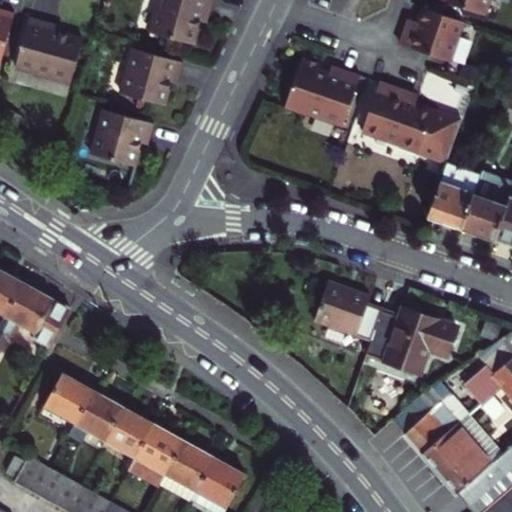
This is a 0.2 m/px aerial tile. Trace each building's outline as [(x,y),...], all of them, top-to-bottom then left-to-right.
[(0,0),(0,54),(5,56),(19,6),(0,0)] [(225,15),(228,0),(175,0),(167,30),(210,43),(215,22),(218,13),(225,15)] [(491,0),(460,0),(487,11),(491,0)] [(405,41),(422,48),(445,57),(449,49),(457,51),(468,19),(428,5),(423,20),(419,19),(416,28),(411,26),(408,34),(405,41)] [(15,58),(70,74),(82,31),(63,26),(53,23),(55,16),(29,9),(15,58)] [(416,28),(419,19),(414,16),(411,26),(416,28)] [(449,49),(445,57),(454,60),(457,51),(449,49)] [(193,79),(197,64),(148,50),(135,95),(178,107),(184,88),(187,77),(193,79)] [(308,52),(289,102),(309,109),(309,107),(346,119),(363,72),(343,64),(335,61),(331,69),(324,66),(325,59),(308,52)] [(401,86),(383,79),(365,129),(404,142),(403,145),(422,151),(422,150),(448,159),(461,119),(435,111),(436,108),(420,102),(409,98),(412,89),(401,86)] [(409,98),(420,102),(422,93),(412,89),(409,98)] [(164,140),(168,125),(118,111),(105,155),(149,167),(154,149),(157,138),(164,140)] [(448,219),(462,224),(475,189),(457,182),(463,166),(448,160),(429,212),(448,219)] [(457,182),(475,189),(482,172),(463,166),(457,182)] [(482,231),(495,236),(511,189),(511,178),(483,167),(482,172),(475,189),(462,224),(482,231)] [(511,189),(495,236),(511,242),(511,189)] [(0,269),(0,312),(4,315),(23,282),(9,274),(0,269)] [(347,287),(327,279),(314,319),(371,340),(381,309),(367,304),(370,295),(347,287)] [(39,291),(23,282),(4,315),(0,322),(0,348),(6,337),(16,332),(21,324),(35,332),(33,337),(47,345),(69,308),(39,291)] [(371,340),(367,352),(436,375),(456,324),(424,314),(403,307),(399,315),(381,309),(371,340)] [(511,445),(498,458),(461,418),(426,450),(452,479),(464,492),(483,511),(484,511),(511,487),(511,330),(482,351),(511,385),(511,445)] [(475,357),(438,384),(443,390),(480,363),(475,357)] [(72,424),(91,390),(74,380),(62,374),(43,408),(72,424)] [(433,387),(396,418),(409,431),(445,400),(433,387)] [(108,399),(91,390),(72,424),(88,432),(102,441),(122,406),(108,399)] [(445,400),(409,431),(417,440),(426,450),(461,418),(448,404),(445,400)] [(102,441),(134,458),(153,423),(136,414),(122,406),(102,441)] [(153,423),(134,458),(164,474),(183,440),(168,431),(153,423)] [(82,443),(88,432),(72,424),(66,435),(82,443)] [(183,440),(164,474),(194,491),(214,456),(199,448),(183,440)] [(17,476),(26,460),(17,455),(12,466),(11,465),(8,471),(17,476)] [(16,481),(27,487),(41,462),(29,456),(16,481)] [(194,491),(188,502),(206,511),(224,511),(246,473),(229,465),(214,456),(194,491)] [(164,474),(134,458),(126,472),(157,488),(158,485),(164,474)] [(27,487),(40,495),(54,470),(48,467),(41,462),(27,487)] [(54,470),(40,495),(52,501),(66,476),(54,470)] [(188,502),(194,491),(164,474),(158,485),(188,502)] [(65,509),(78,483),(66,476),(52,501),(65,509)] [(79,511),(91,490),(78,483),(65,509),(71,511),(79,511)] [(511,511),(511,487),(484,511),(511,511)] [(94,511),(103,497),(91,490),(79,511),(94,511)] [(111,501),(103,497),(94,511),(111,511),(116,503),(111,501)] [(111,511),(125,511),(127,510),(116,503),(111,511)]
